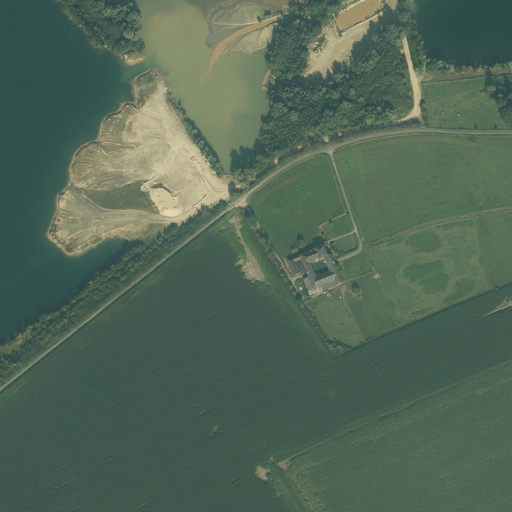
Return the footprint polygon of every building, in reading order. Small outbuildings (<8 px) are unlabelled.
[(315,249),(319,260),(324,258),(328,257),(328,256),(323,246),(315,249)] [(301,259),(306,271),(312,269),(310,264),(319,260),(315,249),(300,256),(301,259)] [(324,258),(326,263),(333,260),(331,255),(328,256),(328,257),(324,258)] [(295,262),(301,259),(300,256),(287,261),(294,276),(300,273),(295,262)] [(330,272),(320,276),(316,278),(315,275),(314,272),(307,275),(309,278),(304,280),(308,291),(333,281),(335,286),(343,283),(335,264),(327,267),(330,272)] [(333,286),(335,286),(333,281),(308,291),(310,296),(323,290),(333,286)]
